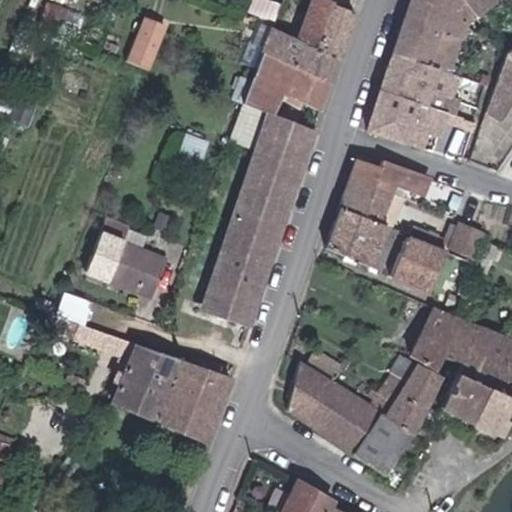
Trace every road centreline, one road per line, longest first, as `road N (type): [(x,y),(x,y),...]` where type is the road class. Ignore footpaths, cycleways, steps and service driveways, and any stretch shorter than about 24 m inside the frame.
road 1 (residential): [(337,136),(244,411)]
road 2 (residential): [(409,511),(244,411)]
road 3 (residential): [(337,136),(511,190)]
road 4 (residential): [(383,0),(337,136)]
road 5 (residential): [(414,511),(511,439)]
